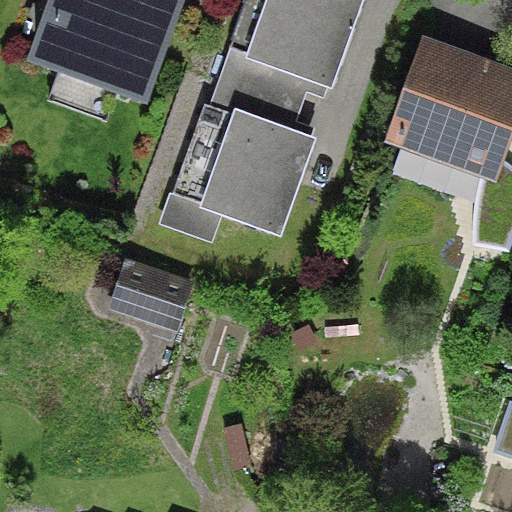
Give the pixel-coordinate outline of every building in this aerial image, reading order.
[(55,0),(34,59),(143,99),(178,5),(163,0),(55,0)] [(357,0),(356,0),(247,0),(231,45),(329,80),(357,0)] [(490,178),(511,116),(511,85),(420,52),(388,141),(490,178)] [(305,148),(199,111),(160,224),(208,241),(215,219),(273,239),(305,148)] [(185,291),(122,270),(109,309),(172,330),(185,291)] [(492,453),(511,460),(511,417),(505,415),(492,453)]
